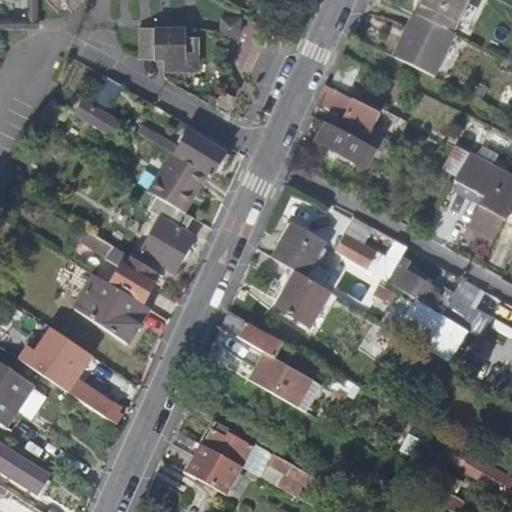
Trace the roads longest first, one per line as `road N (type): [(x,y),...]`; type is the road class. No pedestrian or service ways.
road 1 (residential): [(112,511),(270,154)]
road 2 (residential): [(270,154),(511,295)]
road 3 (residential): [(270,154),(338,0)]
